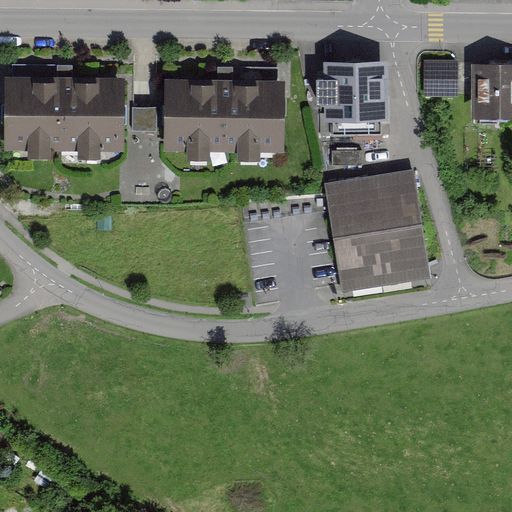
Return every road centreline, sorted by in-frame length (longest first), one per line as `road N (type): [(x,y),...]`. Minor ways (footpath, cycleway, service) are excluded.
road 1 (residential): [(456,297),(277,323),(184,321),(103,304),(54,281),(0,239)]
road 2 (residential): [(0,22),(386,27)]
road 3 (residential): [(456,297),(386,27)]
road 4 (residential): [(386,27),(511,28)]
